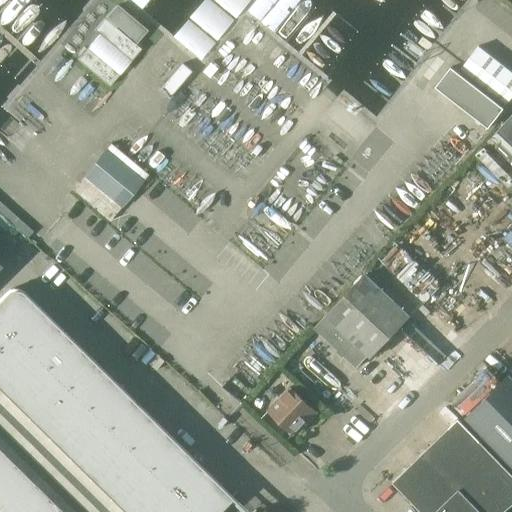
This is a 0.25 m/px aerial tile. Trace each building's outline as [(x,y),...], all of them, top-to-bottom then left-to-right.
[(80,60),(110,86),(142,49),(107,19),(96,31),(101,35),(80,60)] [(504,107),(451,67),(435,87),(489,127),(504,107)] [(511,113),(497,130),(511,143),(511,113)] [(148,175),(109,143),(69,192),(108,224),(148,175)] [(365,273),(315,327),(356,365),(368,352),(371,355),(409,314),(365,273)] [(0,511),(244,511),(22,294),(20,293),(19,292),(17,292),(15,292),(14,292),(12,292),(10,293),(9,293),(7,295),(0,302),(0,511)] [(465,418),(511,466),(511,374),(511,373),(465,418)] [(314,413),(316,411),(290,386),(268,409),(294,433),(313,412),(314,413)] [(394,481),(424,511),(501,511),(511,503),(511,471),(459,417),(394,481)]
